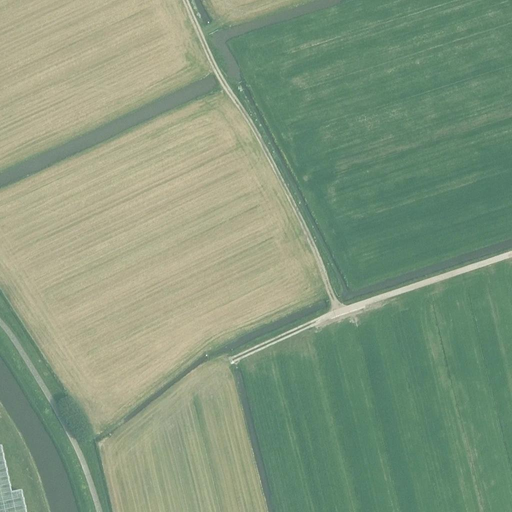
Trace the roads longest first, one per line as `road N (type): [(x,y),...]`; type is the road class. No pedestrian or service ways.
road 1 (track): [(339,313),(318,254),(186,0)]
road 2 (track): [(339,313),(216,367),(258,511)]
road 3 (track): [(511,254),(339,313)]
